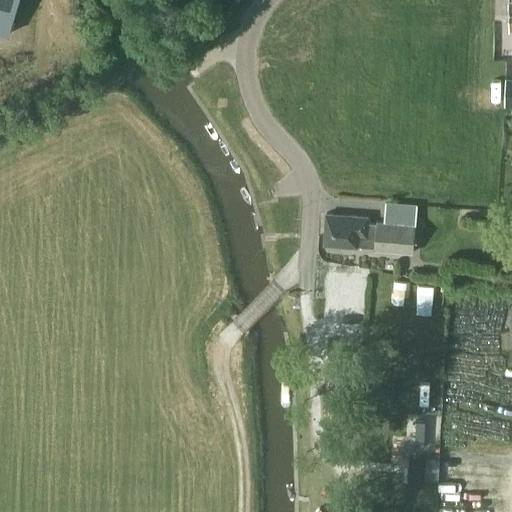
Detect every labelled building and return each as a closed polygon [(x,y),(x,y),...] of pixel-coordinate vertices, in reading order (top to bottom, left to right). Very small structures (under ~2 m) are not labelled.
[(0,0),(0,31),(8,34),(18,0),(0,0)] [(324,244),(414,251),(416,224),(384,222),(376,221),(376,223),(368,222),(369,216),(326,213),(324,244)] [(459,222),(445,213),(433,232),(448,241),(459,222)] [(511,385),(497,381),(495,392),(511,396),(511,385)] [(410,423),(408,447),(418,447),(420,423),(410,423)] [(410,457),(409,478),(424,479),(426,458),(410,457)] [(439,459),(426,458),(424,478),(438,479),(439,459)]
